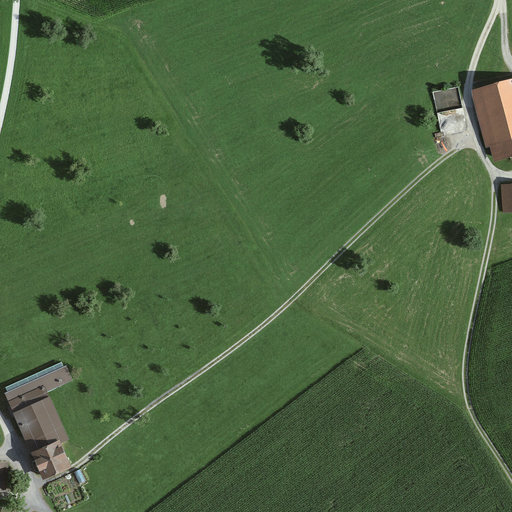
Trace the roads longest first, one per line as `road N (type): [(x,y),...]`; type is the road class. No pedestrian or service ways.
road 1 (track): [(34,489),(82,464),(255,332),(433,166),(476,137)]
road 2 (track): [(476,137),(497,191),(467,353),(468,400),(511,478)]
road 3 (track): [(476,137),(472,71),(500,0)]
road 4 (track): [(14,0),(0,120)]
